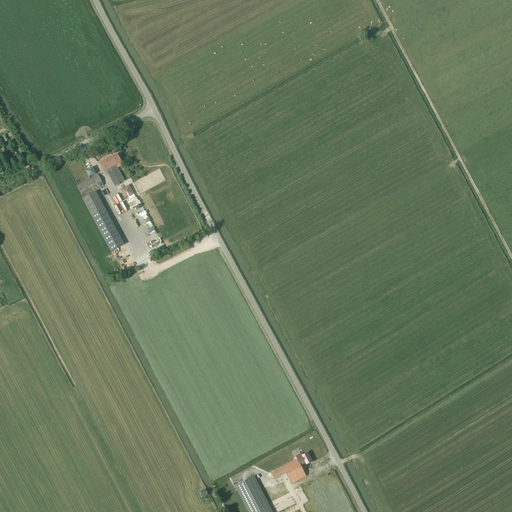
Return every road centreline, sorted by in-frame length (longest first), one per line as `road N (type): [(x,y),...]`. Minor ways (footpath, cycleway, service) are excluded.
road 1 (tertiary): [(362,511),(153,110)]
road 2 (unclassified): [(0,187),(153,110)]
road 3 (tertiary): [(153,110),(97,0)]
